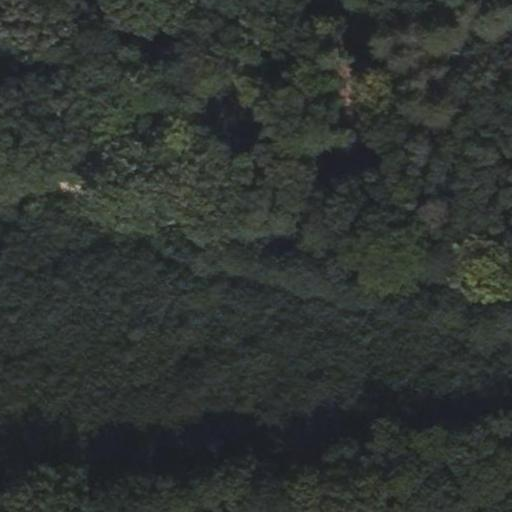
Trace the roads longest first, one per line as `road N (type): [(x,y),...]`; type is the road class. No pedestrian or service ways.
road 1 (track): [(0,501),(511,403)]
road 2 (track): [(48,180),(511,310)]
road 3 (track): [(198,0),(48,180)]
